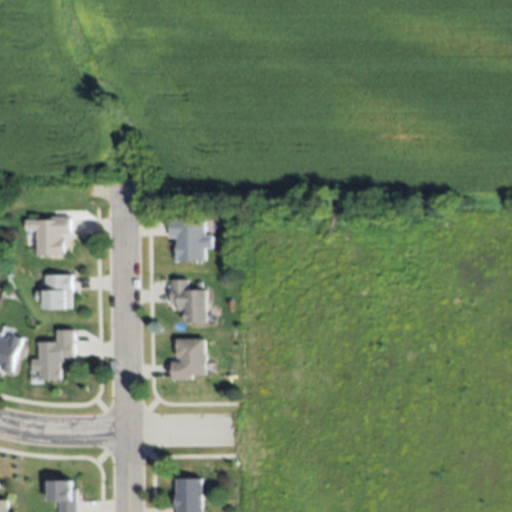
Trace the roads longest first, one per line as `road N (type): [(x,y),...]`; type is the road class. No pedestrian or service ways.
road 1 (tertiary): [(127,511),(123,187)]
road 2 (residential): [(225,433),(44,433),(0,423)]
